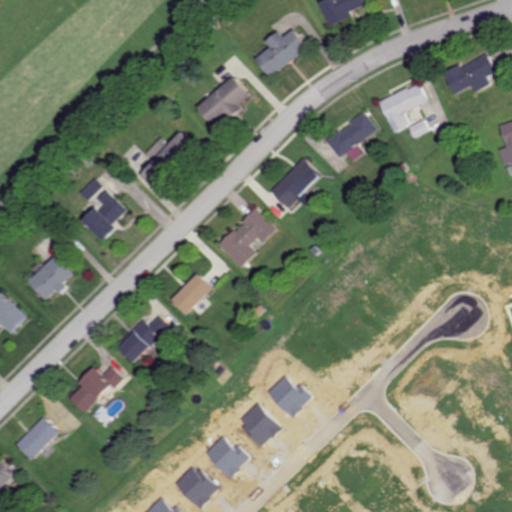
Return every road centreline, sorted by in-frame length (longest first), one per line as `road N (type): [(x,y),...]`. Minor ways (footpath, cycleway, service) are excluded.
road 1 (residential): [(511,10),(390,54),(306,108),(0,411)]
road 2 (residential): [(248,511),(433,328),(460,317)]
